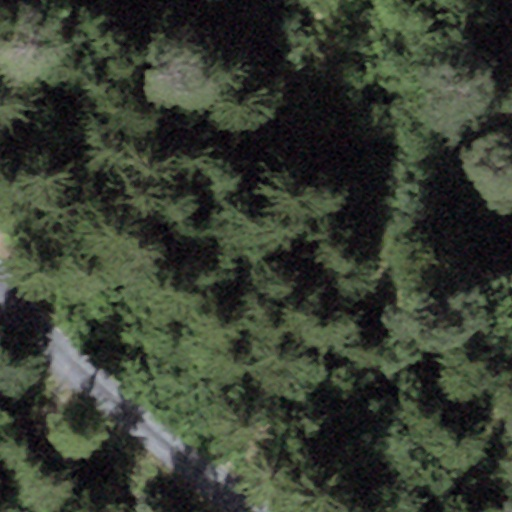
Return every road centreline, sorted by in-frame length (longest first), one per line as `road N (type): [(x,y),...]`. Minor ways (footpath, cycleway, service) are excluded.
road 1 (track): [(328,0),(325,37),(392,284),(445,365),(511,437)]
road 2 (track): [(240,511),(25,332),(0,290)]
